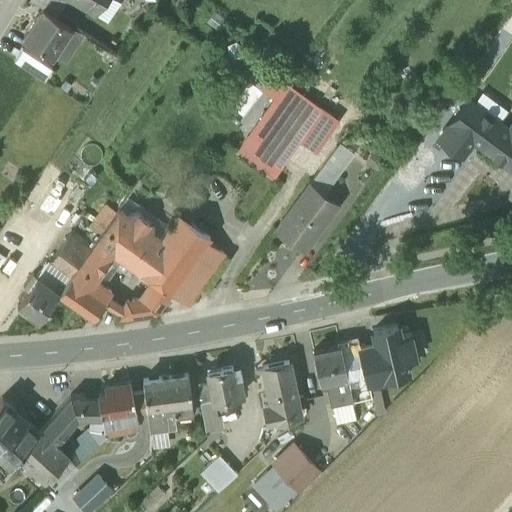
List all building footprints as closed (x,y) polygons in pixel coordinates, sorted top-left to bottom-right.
[(70,21),(42,3),(23,32),(51,50),(70,21)] [(52,64),(22,44),(14,57),(44,76),(52,64)] [(319,106),(284,81),(274,95),(262,112),(235,151),(270,176),(302,133),(319,106)] [(482,140),(496,121),(466,99),(439,136),(462,153),(475,135),(482,140)] [(335,117),(319,106),(302,133),(317,144),(335,117)] [(511,120),(508,125),(499,118),(496,121),(482,140),(511,162),(511,120)] [(340,135),(313,178),(329,187),(355,145),(340,135)] [(306,178),(274,223),(305,246),(337,201),(306,178)] [(105,203),(89,227),(98,233),(99,232),(116,210),(105,203)] [(129,214),(118,206),(117,207),(116,210),(99,232),(116,245),(114,248),(140,266),(161,236),(150,229),(152,226),(152,221),(137,211),(131,212),(129,214)] [(161,236),(140,266),(154,276),(139,296),(126,298),(124,301),(118,310),(119,314),(157,308),(171,288),(184,270),(205,240),(209,234),(178,212),(161,236)] [(91,243),(71,229),(66,236),(86,250),(91,243)] [(116,245),(99,232),(98,233),(93,240),(111,252),(114,248),(116,245)] [(86,250),(66,236),(50,259),(70,273),(86,250)] [(70,273),(58,289),(94,314),(104,300),(110,292),(111,290),(99,280),(97,283),(91,279),(111,252),(93,240),(91,243),(86,250),(70,273)] [(205,240),(184,270),(201,283),(222,252),(205,240)] [(50,259),(48,262),(46,260),(36,274),(58,289),(70,273),(50,259)] [(201,283),(184,270),(171,288),(191,302),(203,285),(201,283)] [(32,272),(24,284),(28,287),(17,302),(38,317),(58,289),(36,274),(32,272)] [(124,301),(110,292),(104,300),(118,310),(124,301)] [(396,318),(373,324),(376,335),(359,339),(367,374),(386,370),(407,365),(406,360),(410,352),(416,351),(410,328),(399,330),(396,318)] [(340,339),(312,346),(319,375),(346,370),(340,339)] [(289,355),(262,361),(270,398),(263,400),(267,417),(296,411),(292,394),(297,393),(289,355)] [(232,361),(218,363),(218,361),(210,362),(211,364),(207,365),(209,378),(198,380),(200,395),(215,392),(243,388),(241,371),(234,373),(232,361)] [(188,369),(143,375),(144,387),(146,401),(158,399),(160,410),(166,410),(166,411),(175,410),(175,411),(193,408),(188,369)] [(346,370),(319,375),(321,384),(326,383),(330,400),(352,395),(346,370)] [(386,370),(367,374),(369,382),(388,378),(386,370)] [(130,379),(105,383),(106,391),(98,392),(101,408),(101,412),(104,423),(111,422),(133,418),(137,418),(132,389),(130,379)] [(144,387),(132,389),(137,418),(133,418),(134,430),(149,427),(146,401),(144,387)] [(85,393),(70,392),(38,428),(53,441),(54,440),(76,414),(78,411),(93,412),(93,409),(101,408),(98,392),(85,393)] [(215,392),(200,395),(204,418),(213,417),(212,413),(218,412),(215,392)] [(3,396),(0,399),(0,448),(11,458),(18,450),(38,428),(3,396)] [(166,410),(160,410),(158,399),(146,401),(149,427),(168,425),(166,411),(166,410)] [(101,408),(93,409),(93,412),(92,425),(98,425),(104,425),(103,423),(104,423),(101,412),(101,408)] [(104,423),(103,423),(104,425),(105,432),(113,431),(111,422),(104,423)] [(98,425),(71,455),(76,459),(105,432),(104,425),(98,425)] [(53,441),(38,428),(18,450),(44,473),(65,450),(54,440),(53,441)] [(283,447),(274,456),(298,482),(318,464),(293,438),(283,447)] [(279,444),(270,453),(274,456),(283,447),(279,444)] [(237,467),(220,449),(200,467),(217,486),(237,467)] [(65,450),(44,473),(53,481),(76,459),(71,455),(65,450)] [(90,508),(116,484),(99,466),(73,490),(90,508)] [(22,511),(51,511),(50,511),(49,511),(41,511),(32,502),(22,511)]
